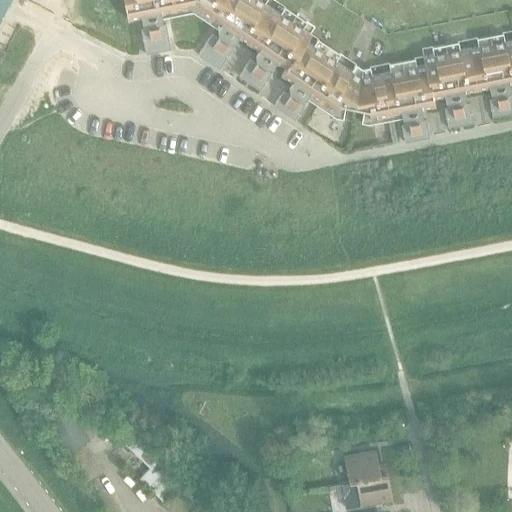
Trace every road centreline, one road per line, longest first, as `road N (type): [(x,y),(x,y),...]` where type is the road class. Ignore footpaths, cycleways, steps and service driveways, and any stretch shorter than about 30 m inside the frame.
road 1 (residential): [(511,124),(316,163),(272,150)]
road 2 (residential): [(95,87),(87,56),(58,36),(0,139)]
road 3 (unclassified): [(443,511),(405,375)]
